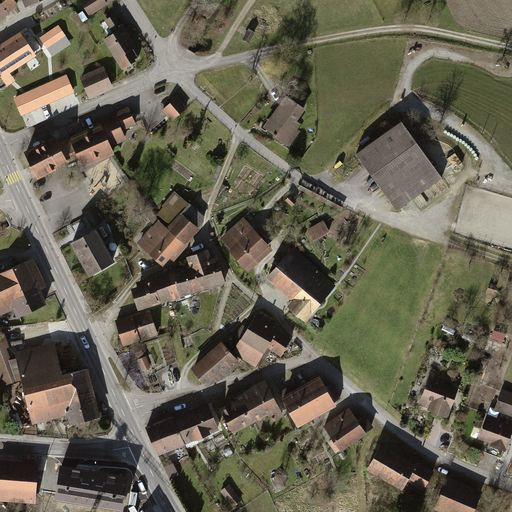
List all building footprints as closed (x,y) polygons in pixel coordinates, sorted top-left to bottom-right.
[(0,0),(0,18),(17,4),(14,0),(0,0)] [(111,0),(84,0),(91,18),(115,9),(111,0)] [(60,26),(41,38),(48,48),(66,36),(60,26)] [(132,30),(114,39),(125,61),(143,51),(132,30)] [(42,48),(29,31),(0,49),(0,89),(9,84),(3,75),(42,48)] [(104,68),(82,78),(89,96),(112,85),(104,68)] [(67,77),(16,99),(23,115),(74,93),(67,77)] [(182,117),(194,107),(186,97),(173,108),(182,117)] [(281,98),(264,127),(291,143),(308,114),(281,98)] [(75,136),(57,144),(66,161),(77,157),(82,167),(113,152),(111,146),(126,139),(122,129),(135,123),(128,108),(99,121),(101,124),(75,136)] [(356,153),(393,210),(438,180),(401,124),(356,153)] [(66,161),(57,144),(54,138),(26,151),(38,175),(66,161)] [(158,218),(138,242),(164,264),(170,256),(175,260),(188,245),(186,243),(205,221),(204,215),(176,191),(157,213),(169,223),(167,226),(158,218)] [(92,228),(69,240),(88,274),(115,259),(105,241),(110,238),(93,207),(84,212),(92,228)] [(241,220),(223,238),(253,270),(271,252),(241,220)] [(321,222),(305,231),(312,243),(328,233),(321,222)] [(299,247),(270,275),(307,314),(336,285),(299,247)] [(140,280),(148,306),(225,283),(214,248),(204,251),(193,254),(194,257),(196,263),(168,272),(140,280)] [(0,269),(0,314),(13,308),(16,316),(46,302),(40,288),(46,285),(33,256),(1,270),(0,269)] [(118,324),(124,344),(157,333),(151,313),(118,324)] [(242,340),(234,352),(256,365),(268,345),(282,353),(291,338),(271,325),(274,321),(265,315),(262,320),(256,316),(249,328),(244,325),(236,335),(242,340)] [(23,354),(42,424),(105,408),(95,372),(71,378),(62,343),(23,354)] [(193,369),(206,384),(238,359),(223,343),(193,369)] [(144,370),(152,367),(146,351),(138,354),(144,370)] [(439,374),(429,402),(443,407),(440,414),(455,420),(466,392),(454,387),(456,380),(439,374)] [(280,392),(297,421),(339,398),(332,385),(327,388),(321,377),(294,392),(290,386),(280,392)] [(224,422),(229,432),(269,411),(273,419),(282,414),(266,382),(257,386),(243,397),(244,399),(223,409),(228,420),(224,422)] [(511,393),(503,390),(496,409),(511,414),(511,393)] [(147,427),(158,452),(218,428),(208,403),(147,427)] [(334,428),(352,450),(376,432),(358,409),(334,428)] [(511,429),(511,425),(488,417),(481,438),(506,447),(511,429)] [(377,471),(425,493),(437,468),(389,446),(377,471)] [(0,466),(0,496),(35,499),(37,469),(0,466)] [(129,477),(61,466),(56,496),(124,507),(129,477)] [(452,480),(440,509),(446,511),(490,511),(496,499),(452,480)] [(222,490),(233,503),(241,496),(230,483),(222,490)]
